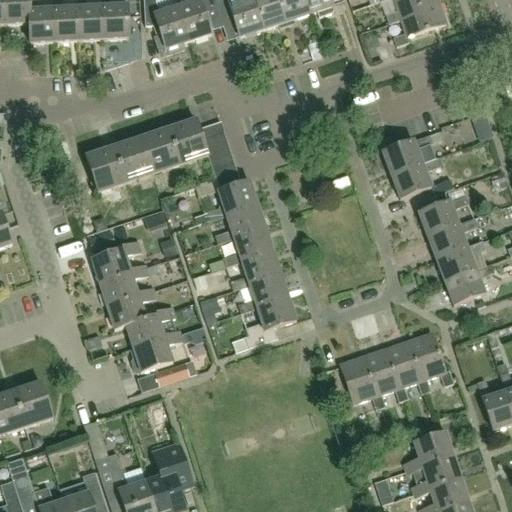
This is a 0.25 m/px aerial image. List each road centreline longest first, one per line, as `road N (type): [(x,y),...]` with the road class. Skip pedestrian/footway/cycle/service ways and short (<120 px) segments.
road 1 (residential): [(511,32),(234,122),(220,80),(103,116),(89,101),(19,118)]
road 2 (residential): [(65,321),(15,170),(19,118)]
